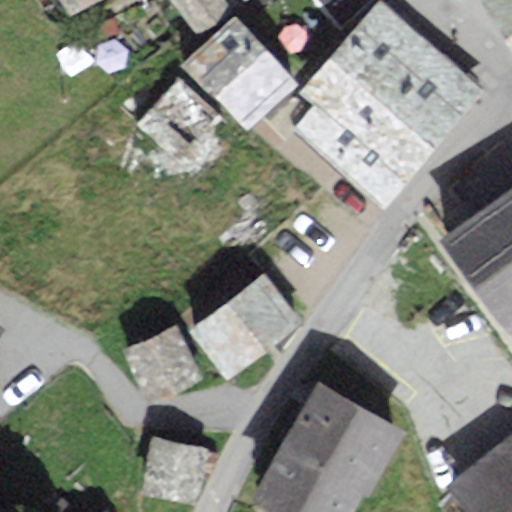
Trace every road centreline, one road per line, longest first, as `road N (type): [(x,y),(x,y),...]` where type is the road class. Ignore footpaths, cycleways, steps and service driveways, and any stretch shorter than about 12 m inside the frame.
road 1 (residential): [(205,511),(247,421),(408,202),(506,104)]
road 2 (unclassified): [(402,0),(442,30),(506,104)]
